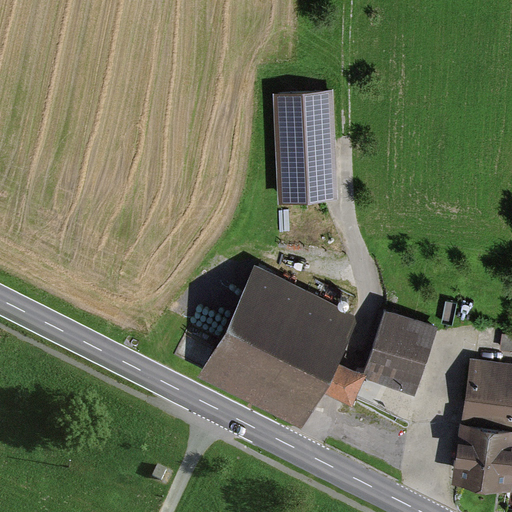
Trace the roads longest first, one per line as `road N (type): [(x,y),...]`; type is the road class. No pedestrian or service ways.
road 1 (secondary): [(420,511),(0,298)]
road 2 (unknown): [(368,147),(344,171),(368,313),(302,451)]
